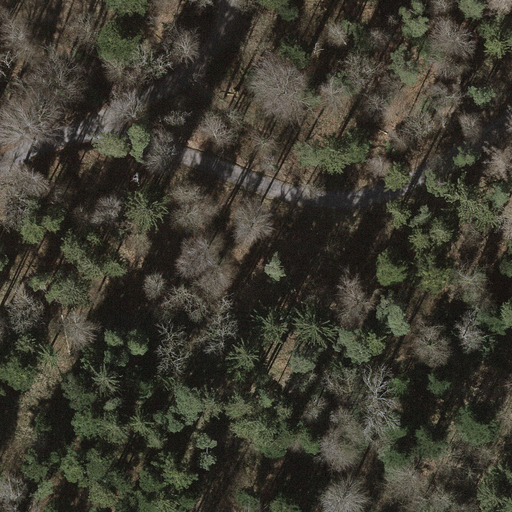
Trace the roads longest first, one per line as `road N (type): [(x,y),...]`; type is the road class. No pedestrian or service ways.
road 1 (track): [(96,131),(319,201),(381,193),(511,114)]
road 2 (track): [(222,0),(208,49),(96,131)]
